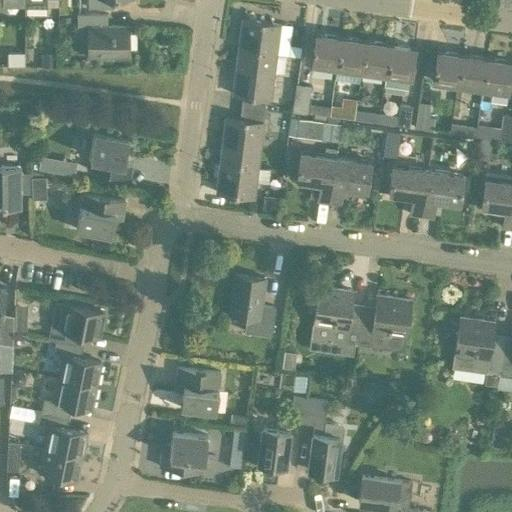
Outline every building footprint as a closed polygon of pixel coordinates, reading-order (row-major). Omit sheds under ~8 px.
[(88,0),(88,8),(112,8),(115,0),(88,0)] [(77,14),(77,36),(88,37),(87,56),(128,57),(128,25),(108,25),(108,14),(77,14)] [(242,19),(238,46),(276,51),(280,24),(242,19)] [(340,36),(315,32),(310,63),(336,66),(340,36)] [(336,66),(360,70),(364,39),(340,36),(336,66)] [(360,70),(384,73),(389,43),(364,39),(360,70)] [(389,43),(384,73),(410,77),(414,47),(389,43)] [(243,96),(242,107),(265,110),(266,99),(270,99),(276,51),(238,46),(232,94),(243,96)] [(436,50),(432,80),(457,84),(461,53),(436,50)] [(461,53),(457,84),(481,87),(486,57),(461,53)] [(481,87),(480,98),(491,100),(492,89),(507,91),(511,61),(486,57),(481,87)] [(292,111),(307,113),(308,103),(311,86),(296,83),(292,111)] [(433,131),(435,117),(429,117),(431,104),(418,102),(414,128),(433,131)] [(314,114),(329,116),(330,106),(308,103),(307,113),(314,114)] [(398,116),(379,113),(377,123),(396,125),(409,127),(412,106),(399,104),(398,116)] [(329,116),(353,119),(354,109),(330,106),(329,116)] [(265,110),(242,107),(240,119),(226,117),(220,161),(257,166),(263,121),(265,110)] [(353,119),(377,123),(379,113),(354,109),(353,119)] [(498,140),(510,142),(511,128),(511,115),(502,114),(498,140)] [(339,124),(323,121),(321,137),(337,139),(339,124)] [(451,123),(449,133),(476,137),(477,127),(451,123)] [(387,128),(387,147),(400,147),(400,129),(387,128)] [(128,139),(93,133),(87,170),(129,177),(132,164),(124,163),(128,139)] [(317,202),(328,203),(334,157),(314,154),(315,149),(303,147),(303,152),(300,152),(296,181),(320,184),(317,202)] [(340,205),(342,187),(366,191),(370,162),(334,157),(328,203),(340,205)] [(253,197),(257,166),(220,161),(216,192),(253,197)] [(0,205),(19,205),(19,186),(31,186),(31,177),(31,165),(0,165),(0,205)] [(410,215),(421,216),(427,170),(393,165),(392,165),(388,194),(412,197),(410,215)] [(511,172),(487,169),(481,207),(504,210),(502,227),(511,228),(511,172)] [(458,204),(462,175),(427,170),(421,216),(432,218),(434,200),(458,204)] [(31,186),(31,198),(46,198),(46,177),(31,177),(31,186)] [(110,236),(114,213),(122,214),(125,201),(82,193),(76,229),(110,236)] [(235,274),(229,313),(246,316),(244,331),(272,335),(276,306),(262,305),(266,278),(235,274)] [(317,286),(312,323),(345,327),(343,341),(354,343),(356,343),(361,308),(348,306),(351,291),(317,286)] [(0,343),(12,346),(14,319),(1,317),(6,288),(0,287),(0,343)] [(361,308),(356,343),(369,345),(369,346),(402,351),(404,336),(410,299),(375,294),(373,310),(361,308)] [(56,338),(56,341),(76,345),(78,333),(99,337),(104,312),(55,302),(50,327),(48,337),(56,338)] [(485,372),(497,374),(502,338),(490,337),(492,321),(460,316),(452,367),(485,372)] [(497,374),(510,376),(511,375),(511,339),(502,338),(497,374)] [(64,355),(59,378),(96,385),(101,362),(80,357),(83,346),(76,345),(56,341),(53,353),(64,355)] [(281,365),(293,367),(295,351),(284,349),(281,365)] [(0,358),(0,370),(11,370),(12,358),(0,358)] [(175,384),(183,385),(180,407),(215,413),(220,373),(177,366),(175,384)] [(43,399),(41,411),(68,416),(71,405),(91,409),(96,385),(59,378),(54,401),(43,399)] [(290,421),(302,423),(305,397),(292,395),(290,416),(280,415),(278,428),(262,426),(257,463),(284,467),(290,421)] [(340,426),(340,425),(339,424),(337,423),(324,421),(327,400),(305,397),(302,423),(314,425),(308,470),(334,473),(340,427),(340,426)] [(66,428),(68,416),(41,411),(35,409),(32,421),(49,425),(44,448),(82,455),(86,432),(66,428)] [(244,414),(230,412),(228,421),(242,423),(244,414)] [(242,431),(232,430),(231,439),(241,440),(242,431)] [(202,472),(207,435),(172,431),(169,454),(161,453),(159,466),(202,472)] [(8,442),(6,470),(18,471),(20,443),(8,442)] [(77,479),(82,455),(44,448),(40,471),(77,479)] [(400,507),(399,511),(425,511),(426,510),(409,507),(412,481),(362,475),(358,501),(400,507)]
